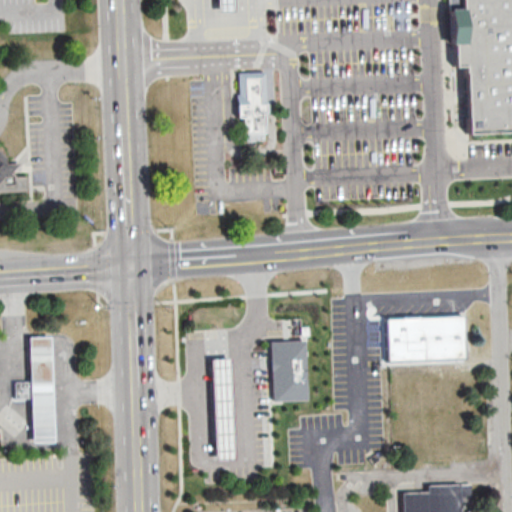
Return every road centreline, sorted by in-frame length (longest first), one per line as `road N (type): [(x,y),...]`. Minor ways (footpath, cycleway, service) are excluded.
road 1 (tertiary): [(511,234),(130,263)]
road 2 (residential): [(498,234),(504,511)]
road 3 (tertiary): [(122,67),(130,263)]
road 4 (tertiary): [(130,263),(0,274)]
road 5 (tertiary): [(130,263),(133,390)]
road 6 (tertiary): [(133,390),(136,511)]
